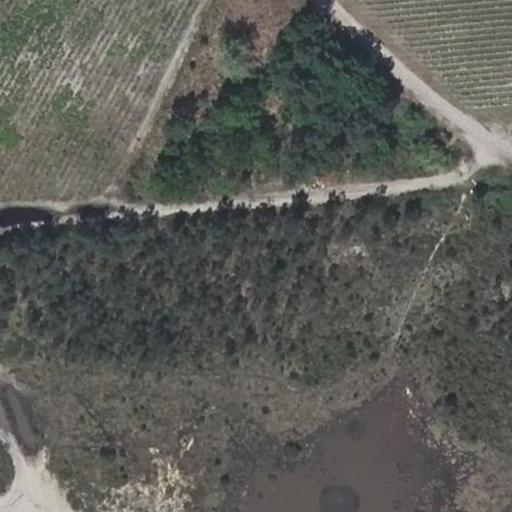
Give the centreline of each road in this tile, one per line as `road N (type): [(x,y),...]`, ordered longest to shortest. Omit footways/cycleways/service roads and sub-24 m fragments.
road 1 (track): [(486,151),(469,168),(436,179),(181,207),(0,208)]
road 2 (track): [(511,161),(474,145),(321,0)]
